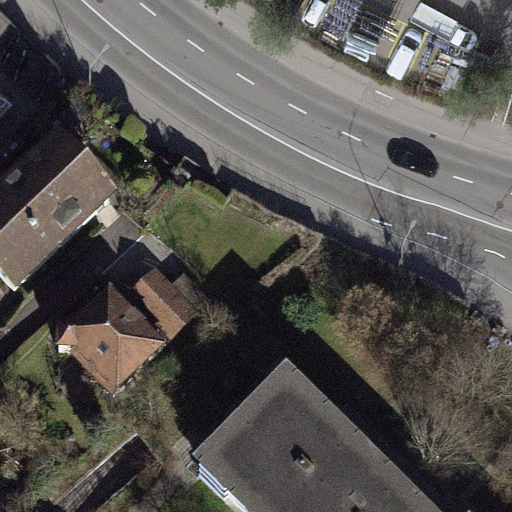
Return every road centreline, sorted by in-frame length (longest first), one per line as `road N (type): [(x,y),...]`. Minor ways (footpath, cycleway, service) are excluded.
road 1 (primary): [(511,228),(276,131),(90,0)]
road 2 (unknown): [(0,342),(121,230)]
